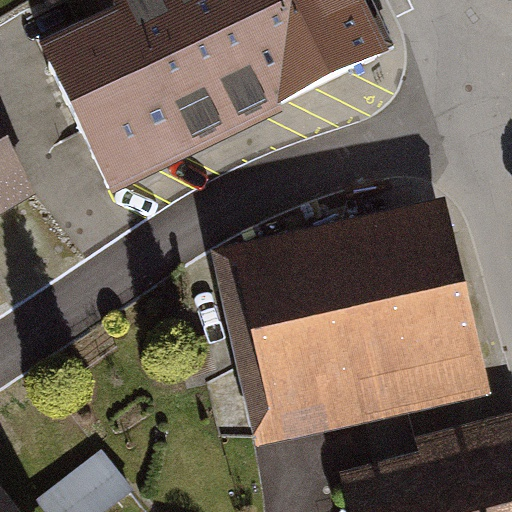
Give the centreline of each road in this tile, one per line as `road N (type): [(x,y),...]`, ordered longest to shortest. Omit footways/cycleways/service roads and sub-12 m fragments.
road 1 (residential): [(0,353),(234,206),(469,107)]
road 2 (residential): [(511,297),(469,107)]
